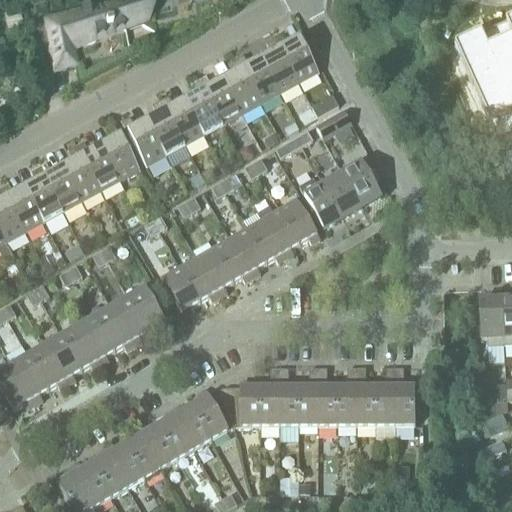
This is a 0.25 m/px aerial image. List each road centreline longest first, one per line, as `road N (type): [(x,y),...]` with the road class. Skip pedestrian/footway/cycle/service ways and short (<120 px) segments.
road 1 (residential): [(0,469),(232,331),(423,328),(424,252)]
road 2 (residential): [(291,0),(0,159)]
road 3 (residential): [(310,0),(420,204),(424,252)]
